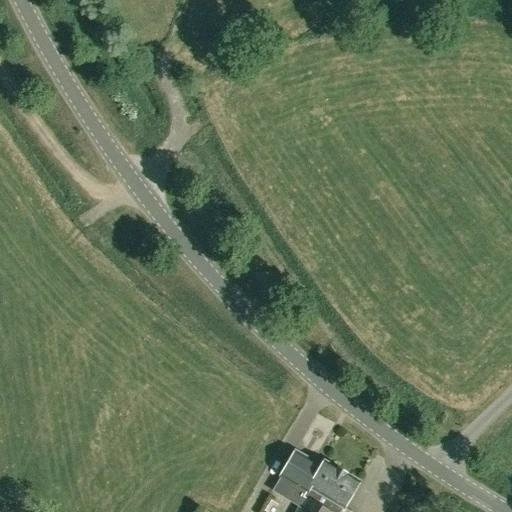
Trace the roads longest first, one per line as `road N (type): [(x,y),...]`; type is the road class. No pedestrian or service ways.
road 1 (unclassified): [(507,511),(355,411),(227,294),(145,198),(24,0)]
road 2 (track): [(145,198),(95,191),(0,64)]
